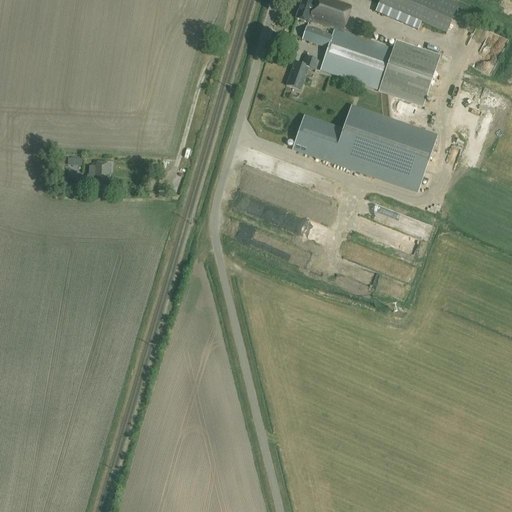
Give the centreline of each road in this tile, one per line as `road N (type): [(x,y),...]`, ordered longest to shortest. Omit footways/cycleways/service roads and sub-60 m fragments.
road 1 (unclassified): [(280,511),(213,231),(275,0)]
road 2 (track): [(178,164),(201,73),(234,0)]
